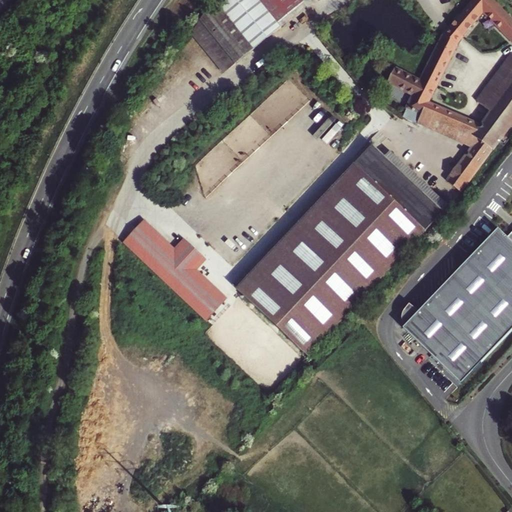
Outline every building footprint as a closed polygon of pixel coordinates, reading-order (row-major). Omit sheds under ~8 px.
[(196,29),(228,71),(282,30),(280,27),(258,0),(220,0),(199,24),(196,29)] [(301,0),(258,0),(280,27),(306,6),(301,0)] [(310,0),(301,0),(306,6),(280,27),(282,30),(301,16),(315,5),(310,0)] [(472,0),(450,27),(462,37),(483,12),(511,41),(511,22),(490,0),(472,0)] [(444,34),(457,44),(462,37),(450,27),(444,34)] [(228,71),(196,29),(192,34),(223,74),(228,71)] [(403,117),(472,148),(447,180),(447,181),(460,192),(461,192),(485,159),(511,122),(493,108),(490,112),(480,126),(428,103),(457,44),(444,34),(420,82),(394,69),(387,83),(412,96),(403,117)] [(477,102),(484,108),(511,70),(511,54),(477,102)] [(511,70),(484,108),(490,112),(493,108),(511,122),(511,70)] [(351,163),(299,219),(235,287),(307,355),(345,313),(442,210),(376,149),(370,143),(351,163)] [(376,149),(442,210),(447,204),(381,143),(376,149)] [(348,159),(295,215),(231,284),(235,287),(299,219),(351,163),(348,159)] [(142,221),(124,240),(206,318),(224,298),(192,269),(203,257),(184,239),(174,250),(142,221)] [(402,329),(460,383),(511,329),(511,231),(507,237),(497,229),(419,311),(405,326),(402,329)] [(419,311),(408,303),(402,311),(401,314),(401,317),(401,320),(402,323),(405,326),(419,311)]
